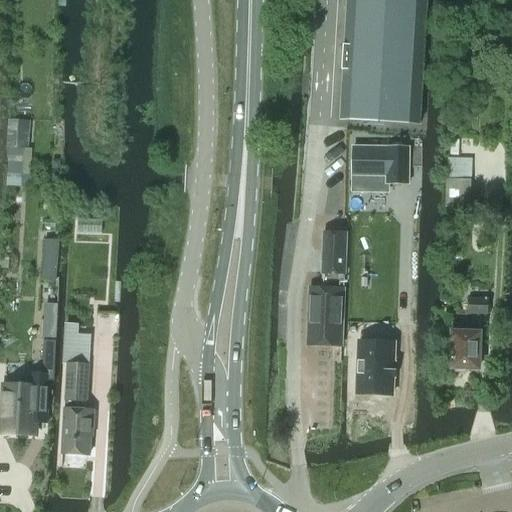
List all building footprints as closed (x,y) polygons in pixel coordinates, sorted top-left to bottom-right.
[(347,0),(341,119),(420,124),(427,0),(347,0)] [(8,167),(8,174),(23,175),(32,176),(33,149),(24,149),(9,148),(8,167)] [(408,149),(351,148),(351,191),(384,192),(384,183),(408,184),(408,149)] [(482,212),(482,190),(472,189),(472,159),(448,159),(448,180),(446,180),(445,209),(470,209),(470,212),(482,212)] [(342,346),(343,306),(346,235),(324,234),(322,290),(310,289),(307,345),(342,346)] [(43,243),(41,279),(57,280),(59,244),(43,243)] [(365,296),(354,296),(354,317),(365,317),(365,296)] [(468,300),(468,315),(487,315),(488,301),(468,300)] [(67,365),(62,454),(89,456),(91,430),(93,430),(94,411),(82,411),(83,402),(87,402),(90,336),(78,335),(78,325),(65,324),(63,365),(67,365)] [(451,325),(450,368),(452,368),(454,372),(463,372),(466,372),(469,369),(476,369),(480,369),(482,326),(477,326),(451,325)] [(49,381),(52,381),(53,376),(55,341),(44,341),(43,374),(31,373),(30,387),(5,386),(3,434),(35,435),(35,424),(47,424),(49,381)] [(393,398),(394,343),(358,343),(357,397),(393,398)]
